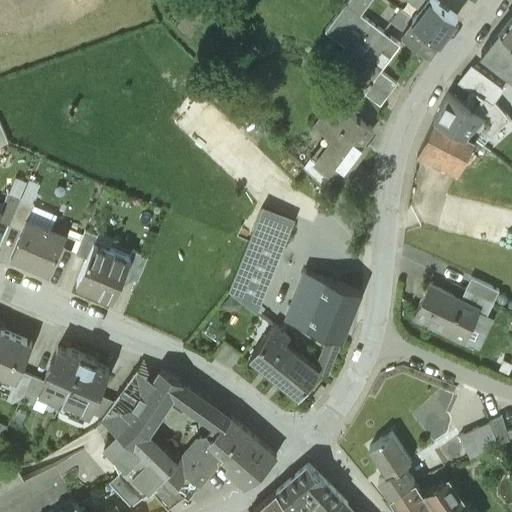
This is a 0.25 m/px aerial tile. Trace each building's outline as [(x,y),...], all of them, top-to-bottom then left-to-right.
[(363,58),(355,69),(372,81),(380,70),(399,43),(359,14),(368,0),(348,0),(327,31),(363,58)] [(412,17),(439,38),(457,15),(437,0),(411,0),(420,6),(412,17)] [(511,9),(499,27),(511,36),(511,9)] [(439,38),(412,17),(401,32),(428,52),(439,38)] [(511,74),(511,36),(499,27),(481,50),(511,74)] [(503,86),(471,63),(458,80),(472,89),(492,102),(495,99),(503,86)] [(380,70),(372,81),(365,90),(382,102),(396,81),(380,70)] [(464,102),(448,92),(434,117),(474,137),(480,141),(509,116),(506,112),(495,99),(492,102),(472,89),(464,102)] [(373,126),(335,98),(316,124),(333,136),(316,158),(315,159),(332,172),(335,167),(345,174),(366,146),(362,142),(373,126)] [(474,137),(434,117),(417,153),(458,171),(474,137)] [(315,159),(316,158),(311,154),(304,165),(321,181),(324,182),(332,172),(315,159)] [(9,192),(1,211),(2,211),(0,215),(0,219),(10,224),(21,197),(9,192)] [(35,202),(21,197),(10,224),(22,229),(26,218),(28,219),(35,202)] [(256,223),(284,235),(291,218),(263,207),(256,223)] [(28,219),(26,218),(22,229),(11,254),(50,270),(63,240),(49,234),(51,228),(28,219)] [(284,235),(256,223),(230,286),(253,305),(284,235)] [(87,256),(94,240),(95,241),(98,233),(85,228),(75,252),(87,256)] [(95,241),(94,240),(87,256),(77,281),(115,297),(125,273),(132,256),(130,255),(95,241)] [(130,255),(132,256),(125,273),(139,279),(149,255),(133,248),(130,255)] [(360,287),(306,268),(287,317),(331,333),(324,348),(335,352),(360,287)] [(465,287),(493,300),(499,288),(471,275),(465,287)] [(460,299),(428,284),(413,316),(465,341),(479,310),(480,309),(460,299)] [(460,299),(480,309),(479,310),(487,313),(493,300),(465,287),(460,299)] [(276,324),(282,329),(284,324),(277,318),(274,322),(276,324)] [(251,356),(276,376),(296,350),(284,341),(288,334),(282,329),(276,324),(251,356)] [(32,342),(1,328),(0,329),(0,368),(2,369),(0,372),(15,379),(16,379),(20,368),(32,342)] [(97,360),(67,347),(65,350),(58,347),(44,379),(38,392),(39,392),(49,397),(48,400),(79,413),(80,409),(89,413),(109,369),(95,363),(97,360)] [(335,352),(324,348),(317,366),(318,366),(324,368),(325,369),(326,369),(327,368),(328,368),(328,367),(329,367),(335,352)] [(317,366),(296,350),(276,376),(297,393),(317,366)] [(21,397),(31,373),(20,368),(16,379),(15,379),(6,398),(13,401),(21,397)] [(182,380),(161,369),(155,377),(136,368),(100,417),(144,456),(157,442),(147,434),(151,432),(167,405),(170,408),(176,400),(204,421),(205,419),(215,404),(182,380)] [(38,392),(44,379),(31,373),(21,397),(35,403),(39,392),(38,392)] [(231,415),(215,404),(205,419),(220,430),(231,415)] [(263,443),(231,415),(220,430),(212,440),(204,450),(217,461),(246,485),(255,478),(277,456),(263,443)] [(502,415),(489,420),(498,442),(508,438),(506,430),(502,415)] [(498,442),(489,420),(461,433),(470,455),(498,442)] [(19,467),(30,487),(78,461),(82,468),(100,459),(86,432),(19,467)] [(390,496),(415,479),(414,478),(430,467),(425,460),(413,467),(411,463),(405,466),(403,462),(408,458),(388,432),(367,448),(386,474),(371,485),(383,500),(390,496)] [(163,476),(177,462),(157,442),(144,456),(130,472),(150,491),(151,489),(163,476)] [(194,463),(184,455),(177,462),(163,476),(183,494),(186,497),(217,461),(204,450),(194,463)] [(425,460),(430,467),(442,463),(435,454),(425,460)] [(302,511),(313,499),(325,511),(336,511),(347,502),(308,463),(276,490),(292,507),(285,511),(302,511)] [(183,494),(163,476),(151,489),(169,509),(183,494)] [(457,505),(454,500),(455,493),(448,484),(443,483),(437,487),(435,484),(425,491),(415,479),(390,496),(400,511),(467,511),(464,506),(457,505)] [(285,511),(292,507),(276,490),(250,511),(285,511)] [(57,511),(82,511),(76,502),(57,511)]
